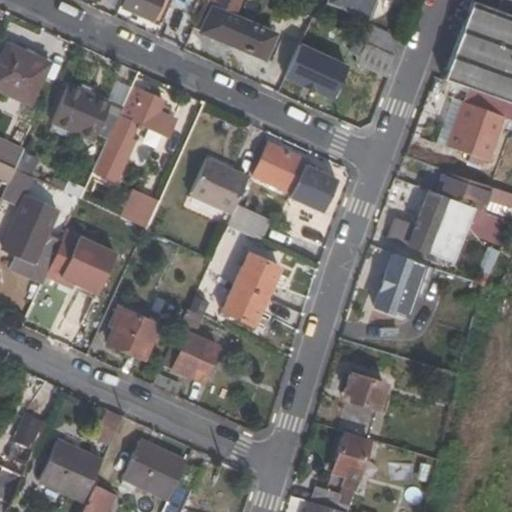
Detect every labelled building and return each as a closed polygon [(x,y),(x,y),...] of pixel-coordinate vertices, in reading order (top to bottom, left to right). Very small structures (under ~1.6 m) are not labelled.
[(121,0),(119,7),(152,21),(161,0),(121,0)] [(233,19),(241,0),(206,0),(193,28),(262,59),(272,37),(233,19)] [(302,13),(307,0),(290,0),(287,6),(302,13)] [(327,0),(327,2),(367,17),(373,0),(327,0)] [(511,105),(511,0),(471,0),(442,79),(466,88),(511,105)] [(401,41),(364,23),(356,39),(395,57),(401,41)] [(354,64),(387,79),(395,57),(356,39),(352,37),(345,52),(356,58),(354,64)] [(350,66),(302,46),(287,80),(335,100),(350,66)] [(0,90),(28,104),(46,65),(5,47),(0,57),(0,90)] [(105,140),(116,115),(119,109),(67,86),(50,121),(91,140),(93,135),(105,140)] [(133,87),(120,117),(116,115),(105,140),(90,172),(114,183),(133,141),(129,139),(136,124),(165,137),(172,119),(158,112),(162,100),(133,87)] [(511,105),(466,88),(444,147),(486,162),(501,123),(511,126),(511,105)] [(304,161),(266,143),(251,176),(289,193),(287,197),(319,212),(333,180),(302,166),(304,161)] [(20,153),(13,150),(5,165),(12,168),(20,153)] [(30,177),(37,162),(20,153),(12,168),(30,177)] [(187,197),(227,215),(245,176),(205,157),(187,197)] [(5,165),(0,174),(0,179),(6,183),(12,168),(5,165)] [(30,177),(12,168),(6,183),(0,196),(0,199),(14,206),(21,191),(26,193),(33,178),(30,177)] [(413,224),(395,218),(387,239),(452,265),(474,207),(483,210),(485,204),(511,213),(511,195),(447,173),(443,186),(440,186),(436,195),(425,191),(413,224)] [(65,182),(61,191),(79,199),(82,189),(65,182)] [(21,191),(14,206),(20,208),(23,200),(26,193),(21,191)] [(120,219),(144,229),(156,201),(133,191),(120,219)] [(16,253),(9,268),(41,282),(57,246),(42,239),(53,214),(23,200),(20,208),(2,247),(16,253)] [(237,203),(227,223),(256,239),(267,218),(237,203)] [(483,210),(511,220),(511,219),(511,213),(485,204),(483,210)] [(77,238),(56,282),(71,288),(73,284),(95,294),(113,254),(77,238)] [(482,265),(475,283),(482,285),(497,251),(487,247),(480,264),(482,265)] [(221,311),(251,325),(276,269),(247,255),(221,311)] [(406,318),(423,266),(390,255),(373,307),(406,318)] [(201,316),(185,308),(160,364),(200,383),(215,347),(193,335),(201,316)] [(107,342),(141,358),(155,327),(116,309),(108,326),(113,328),(107,342)] [(179,385),(155,373),(150,385),(175,396),(179,385)] [(343,392),(349,394),(347,400),(375,409),(383,386),(348,375),(343,392)] [(343,392),(340,398),(347,400),(349,394),(343,392)] [(107,447),(121,417),(105,409),(91,439),(107,447)] [(12,442),(32,451),(45,423),(25,414),(12,442)] [(351,488),(366,439),(342,432),(330,472),(341,474),(339,485),(351,488)] [(80,503),(89,485),(100,461),(56,441),(37,483),(80,503)] [(138,443),(121,480),(166,499),(173,486),(183,463),(138,443)] [(0,511),(4,511),(21,476),(1,467),(0,469),(0,511)] [(105,511),(113,496),(89,485),(80,503),(76,511),(105,511)] [(178,511),(187,493),(173,486),(166,499),(160,511),(178,511)] [(339,495),(313,486),(308,503),(335,511),(339,495)] [(304,511),(338,511),(335,511),(308,503),(304,511)]
